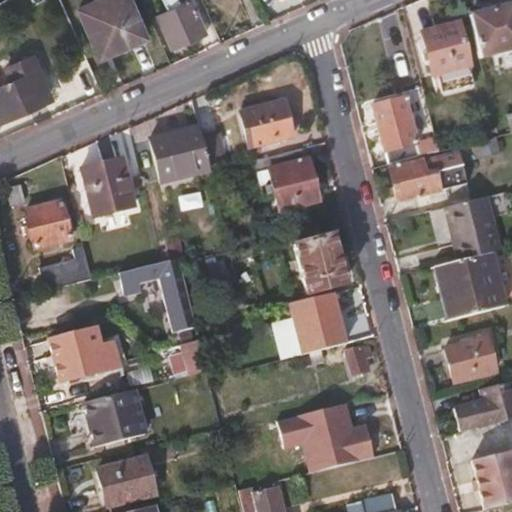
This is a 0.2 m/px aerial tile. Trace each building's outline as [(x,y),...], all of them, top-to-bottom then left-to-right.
[(128,0),(100,0),(78,10),(99,58),(145,38),(128,0)] [(157,17),(171,48),(204,33),(190,2),(180,7),(176,0),(162,0),(168,13),(157,17)] [(469,17),(479,58),(511,50),(511,9),(511,7),(469,17)] [(457,24),(420,33),(431,76),(468,67),(457,24)] [(0,86),(0,122),(24,112),(22,106),(49,95),(32,56),(5,67),(11,81),(0,86)] [(22,106),(24,112),(51,100),(49,95),(22,106)] [(403,100),(371,107),(383,153),(415,145),(403,100)] [(282,103),(239,113),(248,148),(291,138),(282,103)] [(209,172),(207,166),(200,140),(198,129),(150,141),(160,184),(209,172)] [(200,140),(207,166),(226,161),(220,136),(200,140)] [(497,150),(494,139),(454,148),(457,159),(497,150)] [(317,203),(304,150),(283,154),(287,166),(268,170),(278,212),(317,203)] [(120,160),(81,170),(93,218),(132,208),(120,160)] [(422,161),(387,170),(398,213),(433,204),(431,195),(438,193),(432,170),(425,172),(422,161)] [(454,261),(492,249),(476,199),(439,211),(454,261)] [(59,202),(25,211),(34,249),(68,241),(59,202)] [(331,238),(294,247),(306,294),(342,285),(331,238)] [(38,269),(44,292),(90,280),(89,276),(89,275),(82,248),(72,250),(74,260),(38,269)] [(506,308),(492,253),(438,267),(452,321),(506,308)] [(89,275),(89,276),(121,269),(117,254),(86,261),(89,275)] [(159,280),(155,264),(124,272),(134,313),(151,310),(145,283),(159,280)] [(432,268),(445,323),(452,321),(438,267),(432,268)] [(319,296),(331,346),(359,339),(347,291),(319,296)] [(181,330),(192,376),(206,372),(195,327),(181,330)] [(94,330),(47,342),(58,382),(118,367),(113,347),(99,350),(94,330)] [(485,339),(445,349),(453,383),(493,373),(485,339)] [(360,348),(344,352),(351,377),(367,373),(364,360),(371,358),(369,348),(361,349),(360,348)] [(454,409),(460,433),(511,420),(511,401),(508,385),(479,392),(482,402),(454,409)] [(143,434),(133,391),(82,404),(93,447),(143,434)] [(347,404),(278,421),(285,449),(302,445),(309,473),(374,457),(366,424),(353,427),(347,404)] [(476,487),(511,477),(511,458),(510,451),(469,462),(476,487)] [(143,458),(97,470),(106,508),(153,496),(143,458)] [(511,477),(476,487),(482,510),(511,502),(511,477)] [(236,493),(241,511),(281,511),(275,488),(251,494),(250,490),(236,493)] [(347,506),(347,511),(395,511),(392,495),(347,506)]
